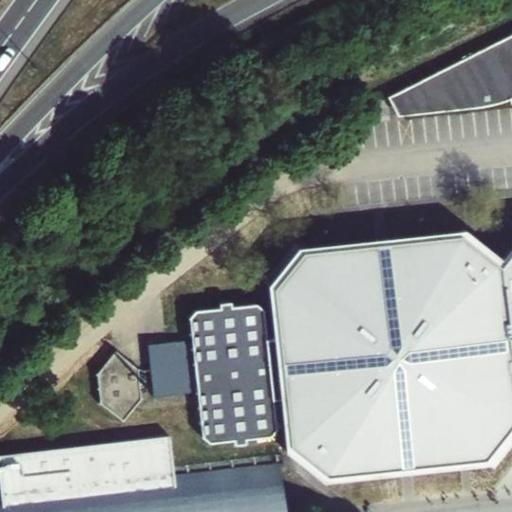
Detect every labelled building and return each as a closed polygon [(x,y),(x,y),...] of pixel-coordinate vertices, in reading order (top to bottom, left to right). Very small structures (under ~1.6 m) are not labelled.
[(511,36),(415,86),(417,107),(495,98),(497,98),(500,97),(502,97),(505,96),(507,96),(508,95),(510,95),(511,94),(511,36)] [(198,306),(191,314),(204,431),(213,439),(269,432),(276,423),(275,394),(296,393),(300,439),(331,464),(480,448),(507,417),(505,395),(511,393),(511,282),(494,284),(492,264),(464,241),(309,255),(284,286),(288,331),(267,334),(264,306),(255,300),(198,306)] [(188,336),(149,340),(155,393),(194,389),(188,336)] [(116,348),(98,371),(101,402),(124,418),(143,394),(140,365),(116,348)] [(0,511),(286,511),(281,461),(0,494),(0,511)]
